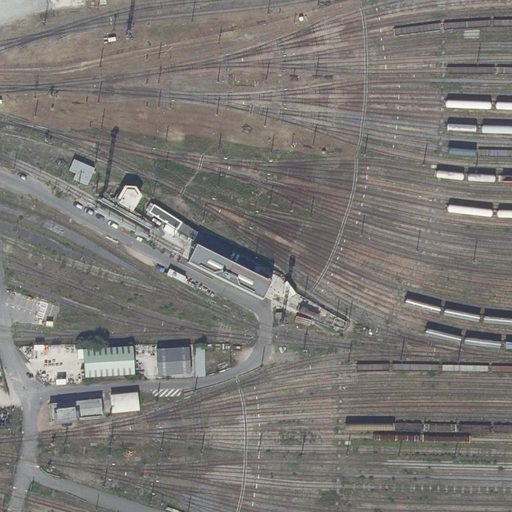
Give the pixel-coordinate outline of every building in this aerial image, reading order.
[(80,165),(73,181),(87,186),(94,170),(80,165)] [(123,191),(121,190),(114,200),(133,211),(140,198),(125,189),(123,191)] [(203,237),(155,206),(151,213),(199,244),(214,251),(215,247),(228,253),(229,251),(230,249),(203,237)] [(59,306),(24,295),(19,310),(54,321),(59,306)] [(313,322),(296,316),(294,322),(311,328),(313,322)] [(133,347),(84,350),(85,378),(135,375),(133,347)] [(193,377),(203,377),(202,347),(193,347),(193,377)] [(188,376),(187,348),(153,349),(153,376),(188,376)] [(137,394),(110,397),(111,414),(139,411),(137,394)] [(104,416),(102,399),(51,403),(52,420),(104,416)]
